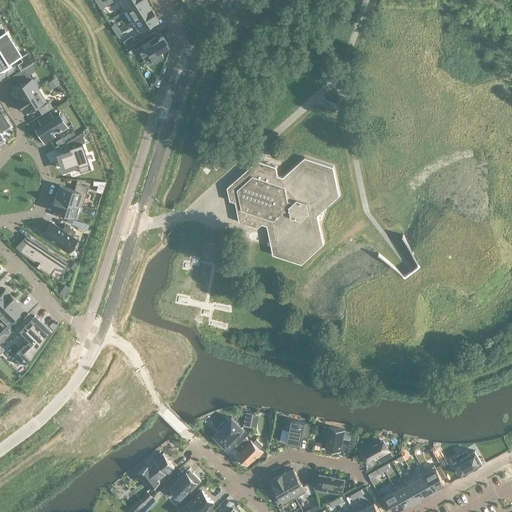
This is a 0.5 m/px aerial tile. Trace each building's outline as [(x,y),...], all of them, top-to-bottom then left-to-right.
[(121,0),(127,8),(140,0),(121,0)] [(140,0),(127,8),(133,19),(150,8),(145,0),(140,0)] [(150,8),(133,19),(140,29),(157,18),(150,8)] [(0,67),(10,62),(9,60),(19,54),(5,30),(0,33),(0,67)] [(157,36),(154,31),(134,43),(141,55),(147,52),(153,61),(162,55),(159,49),(167,43),(162,36),(157,39),(156,37),(157,36)] [(22,60),(17,63),(20,69),(32,62),(26,52),(20,56),(22,60)] [(18,99),(18,100),(37,88),(31,77),(11,89),(18,99)] [(18,99),(17,100),(23,111),(44,98),(37,88),(18,100),(18,99)] [(67,99),(57,105),(59,109),(69,102),(67,99)] [(46,102),(38,107),(41,113),(49,108),(46,102)] [(0,130),(8,125),(10,125),(9,124),(8,125),(0,112),(0,130)] [(48,112),(37,119),(37,120),(39,118),(42,123),(34,128),(35,129),(35,128),(44,142),(43,143),(44,143),(55,137),(54,136),(53,136),(51,132),(64,123),(58,114),(59,113),(50,118),(47,114),(49,113),(48,112)] [(70,151),(58,154),(63,168),(76,163),(79,172),(91,169),(82,143),(84,142),(81,132),(66,141),(70,151)] [(262,224),(267,225),(273,254),(302,263),(324,244),(318,215),(340,195),(333,166),(305,157),(283,177),(278,175),(276,166),(257,160),(227,187),(230,200),(235,202),(241,204),(242,209),(238,212),(239,221),(258,227),(262,224)] [(93,180),(93,184),(99,184),(97,190),(101,192),(105,181),(94,180),(93,180)] [(60,184),(56,196),(77,203),(81,191),(60,184)] [(55,196),(51,208),(74,215),(77,203),(56,196),(55,196)] [(379,253),(378,254),(392,266),(385,271),(345,292),(345,294),(344,333),(345,334),(378,355),(379,355),(415,337),(415,336),(417,297),(417,295),(430,284),(435,284),(474,291),(502,262),(489,222),(457,214),(445,212),(439,222),(416,249),(412,251),(403,234),(402,235),(419,266),(405,277),(379,253)] [(61,229),(50,222),(42,234),(64,248),(75,232),(64,224),(61,229)] [(66,262),(28,236),(22,244),(20,243),(17,246),(22,252),(38,263),(36,265),(49,273),(53,267),(64,270),(66,262)] [(0,310),(13,298),(14,297),(5,288),(0,292),(0,310)] [(13,298),(0,310),(0,323),(2,326),(21,306),(13,298)] [(29,314),(12,330),(26,344),(16,354),(25,363),(24,365),(25,366),(49,330),(34,315),(32,317),(29,314)] [(15,317),(3,329),(8,333),(19,321),(15,317)] [(246,413),(243,426),(250,427),(250,426),(251,421),(252,414),(246,413)] [(236,435),(243,428),(242,427),(233,418),(231,417),(226,422),(224,421),(218,427),(219,429),(214,434),(215,436),(224,444),(225,446),(231,439),(232,440),(236,435)] [(311,423),(291,419),(287,442),(300,444),(302,435),(308,437),(311,423)] [(327,442),(325,447),(340,450),(343,438),(350,439),(351,430),(330,426),(328,433),(326,432),(325,441),(327,442)] [(257,455),(258,456),(263,451),(260,448),(263,445),(256,439),(253,442),(251,439),(250,441),(246,436),(236,447),(240,451),(237,454),(247,465),(257,455)] [(377,458),(380,463),(395,455),(391,449),(389,450),(383,440),(372,447),(370,443),(360,449),(366,459),(373,455),(375,459),(377,458)] [(457,460),(453,462),(460,474),(479,464),(477,460),(480,458),(475,450),(468,454),(466,450),(454,456),(457,460)] [(145,461),(148,465),(138,472),(150,488),(160,481),(158,478),(165,473),(174,466),(164,452),(155,459),(152,456),(145,461)] [(448,464),(444,456),(438,460),(442,467),(448,464)] [(426,473),(434,489),(445,483),(436,467),(426,473)] [(282,473),(293,494),(295,497),(306,491),(304,488),(293,468),(283,474),(282,473)] [(186,472),(170,487),(181,498),(197,482),(186,472)] [(271,479),(283,500),(293,494),(282,473),(271,479)] [(320,474),(314,473),(312,482),(318,484),(317,486),(319,487),(318,490),(326,491),(327,488),(338,491),(338,487),(342,488),(345,478),(320,473),(320,474)] [(434,489),(426,473),(416,479),(424,494),(434,489)] [(424,494),(416,479),(406,484),(414,500),(424,494)] [(414,500),(406,484),(396,490),(405,506),(414,500)] [(147,489),(140,497),(144,501),(152,494),(147,489)] [(184,509),(186,511),(210,511),(207,508),(214,502),(202,490),(184,509)] [(405,506),(396,490),(381,498),(387,509),(391,506),(394,511),(405,506)] [(139,496),(128,507),(133,511),(135,511),(146,502),(144,501),(140,497),(139,496)] [(153,498),(148,503),(152,507),(157,502),(153,498)] [(366,511),(379,511),(374,502),(364,507),(366,511)]
